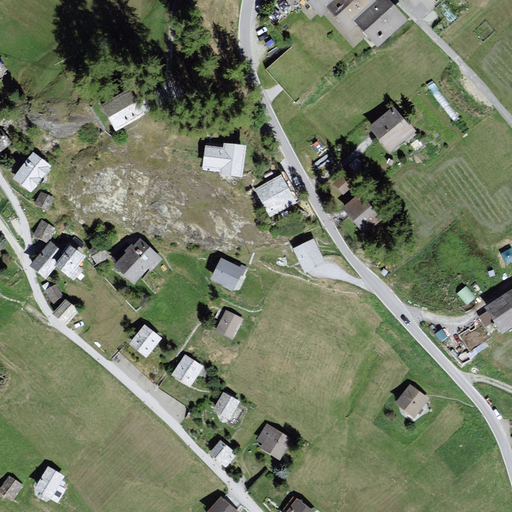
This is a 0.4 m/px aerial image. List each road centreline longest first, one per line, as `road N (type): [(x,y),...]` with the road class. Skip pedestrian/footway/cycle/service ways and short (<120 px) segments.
road 1 (unclassified): [(247,0),(246,64),(303,186),(335,238),(483,410),(511,476)]
road 2 (residential): [(254,511),(49,313),(32,276),(22,217),(0,177)]
road 3 (unclassified): [(397,0),(511,123)]
